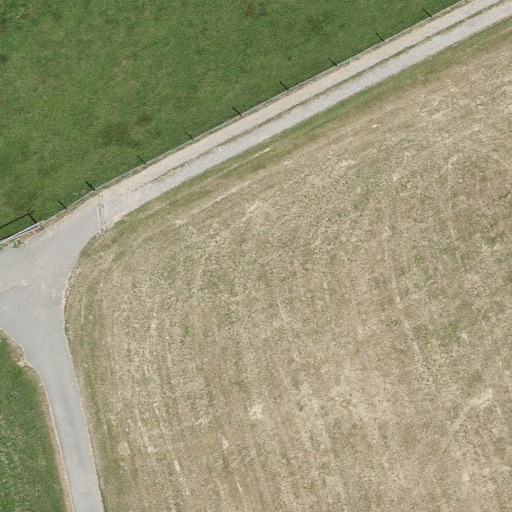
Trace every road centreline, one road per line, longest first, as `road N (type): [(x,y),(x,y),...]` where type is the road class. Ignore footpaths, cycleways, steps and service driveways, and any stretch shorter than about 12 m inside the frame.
road 1 (track): [(13,303),(64,239),(109,203),(505,0)]
road 2 (unclassified): [(0,296),(27,314),(52,355),(89,511)]
